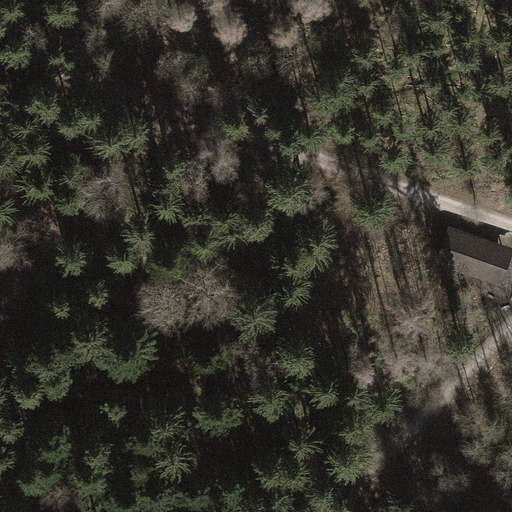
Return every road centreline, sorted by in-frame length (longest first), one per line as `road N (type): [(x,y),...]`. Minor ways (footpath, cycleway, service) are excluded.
road 1 (track): [(0,48),(511,229)]
road 2 (track): [(511,325),(332,511)]
road 3 (unknown): [(184,111),(86,191),(0,224)]
road 4 (unknown): [(0,330),(35,257),(86,191)]
